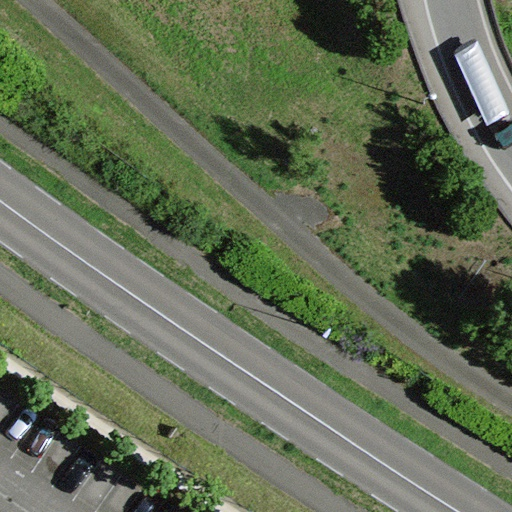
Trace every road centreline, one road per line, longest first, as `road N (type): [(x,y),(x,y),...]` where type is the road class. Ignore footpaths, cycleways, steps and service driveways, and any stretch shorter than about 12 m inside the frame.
road 1 (secondary): [(464,511),(0,204)]
road 2 (motorway): [(453,0),(511,137)]
